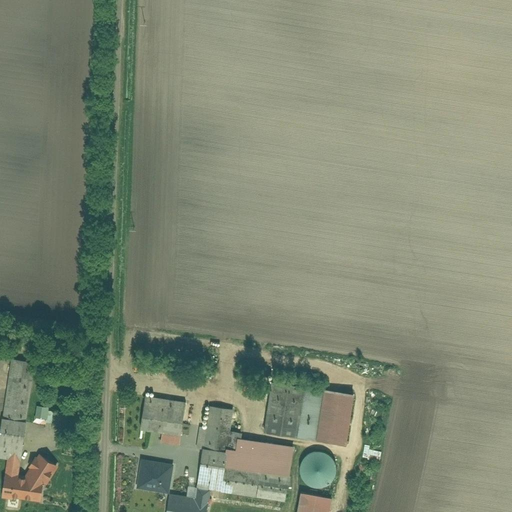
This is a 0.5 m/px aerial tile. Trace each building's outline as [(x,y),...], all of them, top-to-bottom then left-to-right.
[(0,428),(0,458),(7,459),(1,500),(41,505),(43,489),(57,469),(39,456),(24,477),(19,476),(35,365),(10,361),(0,428)] [(352,399),(270,386),(262,436),(345,449),(352,399)] [(185,406),(144,399),(139,432),(160,436),(159,444),(178,447),(185,406)] [(47,410),(36,409),(34,421),(44,422),(43,427),(66,430),(68,417),(46,414),(47,410)] [(235,412),(209,409),(203,450),(228,454),(240,456),(243,436),(232,435),(235,412)] [(379,461),(381,451),(369,448),(370,445),(365,443),(362,457),(379,461)] [(292,450),(261,446),(257,475),(288,480),(292,450)] [(288,480),(257,475),(226,470),(228,454),(203,450),(197,490),(209,492),(284,503),(288,480)] [(302,485),(332,483),(330,450),(300,451),(302,485)] [(172,467),(139,462),(134,493),(166,498),(172,467)] [(206,511),(209,492),(197,490),(194,505),(169,501),(167,511),(206,511)] [(329,511),(331,501),(298,497),(295,511),(329,511)]
